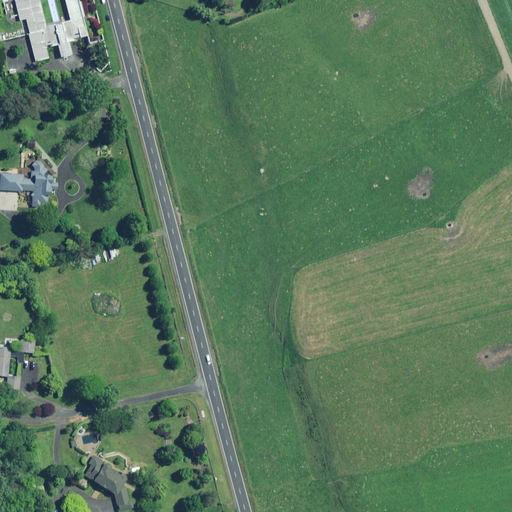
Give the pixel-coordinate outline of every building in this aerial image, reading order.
[(72,55),(69,42),(75,41),(75,38),(88,35),(83,17),(85,16),(81,1),(79,1),(78,0),(64,0),(70,21),(47,26),(40,0),(14,0),(20,20),(26,19),(30,33),(29,34),(35,61),(49,58),(46,46),(50,45),(50,47),(58,45),(61,57),(72,55)] [(35,140),(27,139),(26,147),(35,147),(35,140)] [(0,191),(22,192),(22,190),(33,191),(32,206),(47,207),(47,197),(50,197),(50,190),(58,190),(58,182),(52,182),(52,176),(43,175),(50,170),(40,158),(31,164),(36,170),(30,170),(30,179),(22,179),(22,174),(0,173),(0,191)] [(35,340),(20,339),(19,352),(34,353),(35,340)] [(23,353),(10,352),(10,349),(0,347),(0,375),(8,377),(9,356),(17,357),(17,363),(22,363),(23,353)] [(7,377),(6,384),(8,384),(8,389),(19,390),(20,378),(7,377)] [(74,439),(74,441),(71,441),(72,448),(75,447),(76,449),(79,448),(78,438),(74,439)] [(97,486),(96,488),(102,491),(103,489),(114,496),(117,511),(120,511),(133,509),(131,499),(129,500),(124,484),(128,478),(110,467),(111,465),(93,454),(87,463),(90,465),(84,475),(91,479),(90,481),(97,486)] [(89,484),(80,479),(77,485),(87,489),(89,484)]
